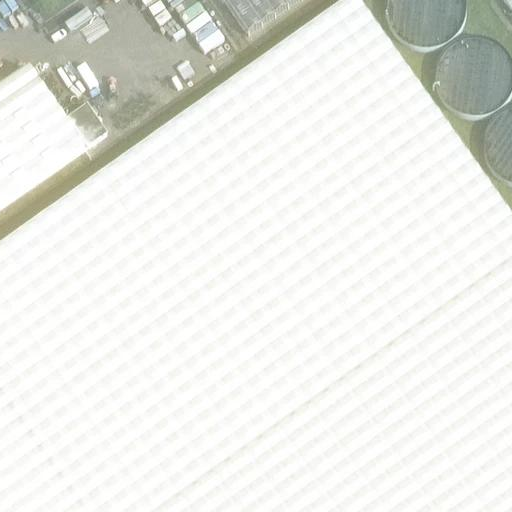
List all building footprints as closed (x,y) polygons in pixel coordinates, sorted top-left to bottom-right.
[(222,0),(248,37),(301,0),(222,0)] [(511,0),(501,0),(511,15),(511,0)] [(0,511),(511,511),(511,224),(354,2),(0,253),(0,511)] [(0,211),(85,153),(29,72),(0,92),(0,211)] [(87,109),(67,123),(87,152),(108,138),(87,109)] [(499,128),(505,187),(511,185),(511,110),(507,111),(508,127),(499,128)]
